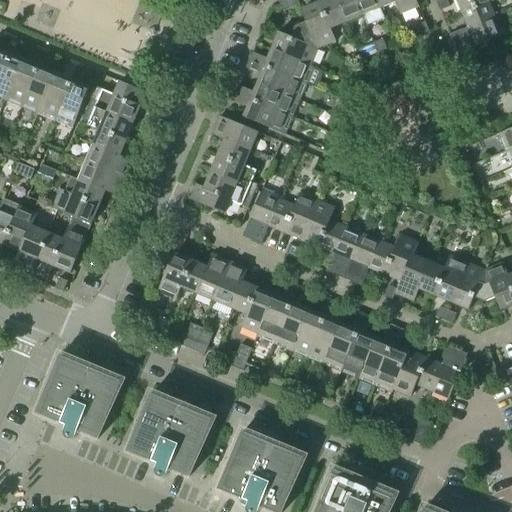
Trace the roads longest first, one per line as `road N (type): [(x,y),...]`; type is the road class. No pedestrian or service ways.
road 1 (residential): [(92,337),(428,473),(453,438),(481,430),(500,438),(511,465)]
road 2 (residential): [(511,341),(492,349),(145,212)]
road 3 (residential): [(145,212),(230,0)]
road 4 (residential): [(176,511),(124,493),(37,480)]
road 5 (residential): [(92,337),(145,212)]
